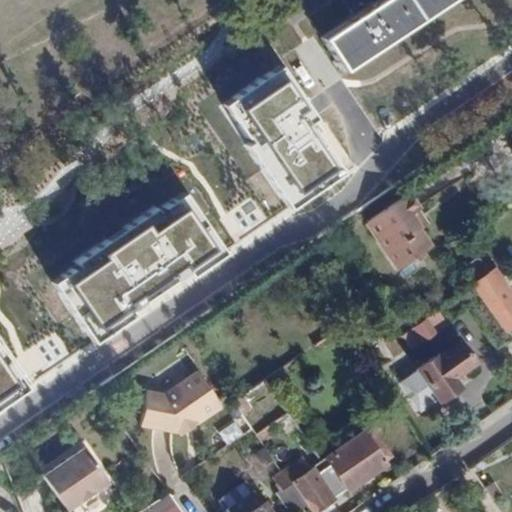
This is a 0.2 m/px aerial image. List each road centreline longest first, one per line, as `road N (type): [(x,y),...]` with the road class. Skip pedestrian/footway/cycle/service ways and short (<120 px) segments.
road 1 (residential): [(511,62),(408,132),(347,203),(275,237),(0,427)]
road 2 (residential): [(511,417),(374,511)]
